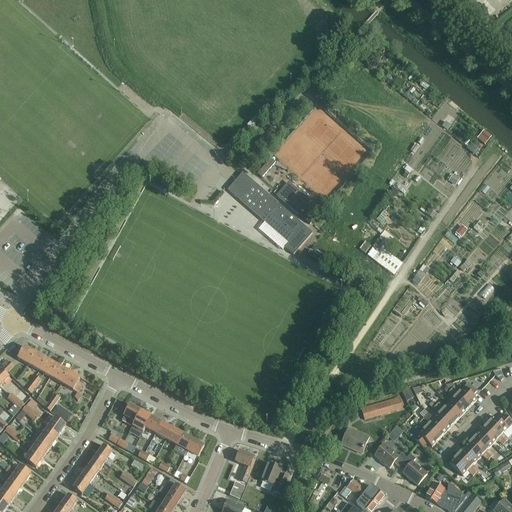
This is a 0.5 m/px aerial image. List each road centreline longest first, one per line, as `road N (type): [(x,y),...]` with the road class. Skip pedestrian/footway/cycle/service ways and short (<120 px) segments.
road 1 (residential): [(12,319),(160,129),(172,128),(218,168)]
road 2 (residential): [(397,493),(230,430)]
road 3 (residential): [(33,511),(118,376)]
road 4 (track): [(467,176),(378,308)]
road 5 (unclassified): [(511,91),(407,0)]
road 6 (residential): [(230,430),(118,376)]
